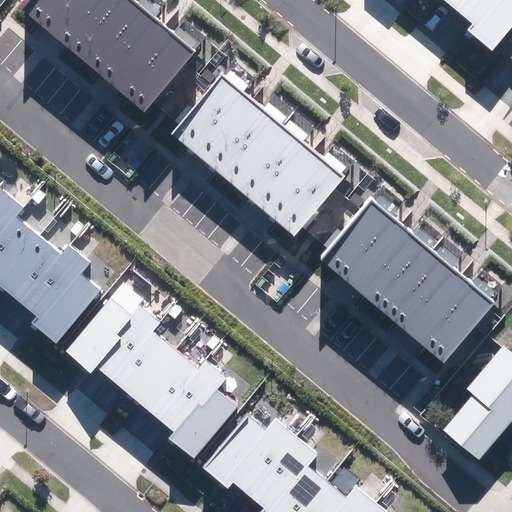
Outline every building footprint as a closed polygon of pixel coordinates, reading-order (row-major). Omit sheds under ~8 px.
[(144,0),(25,0),(24,2),(148,107),(200,46),(144,0)] [(465,22),(492,45),(511,21),(511,0),(446,0),(468,19),(465,22)] [(511,41),(502,53),(511,60),(511,41)] [(224,65),(172,126),(296,231),(348,170),(224,65)] [(36,317),(62,339),(106,285),(87,270),(97,259),(75,240),(65,252),(21,215),(29,205),(6,186),(0,193),(0,277),(41,311),(36,317)] [(371,187),(319,248),(443,353),(495,292),(371,187)] [(169,429),(195,451),(239,398),(220,382),(230,371),(208,353),(198,364),(154,327),(162,317),(139,298),(131,308),(111,292),(66,345),(93,367),(98,361),(174,423),(169,429)] [(441,419),(479,451),(511,412),(511,343),(505,338),(467,382),(470,385),(441,419)] [(246,405),(203,457),(227,477),(232,471),(263,496),(258,502),(269,511),(394,511),(352,477),(344,486),(308,456),(317,445),(276,411),(267,422),(246,405)]
